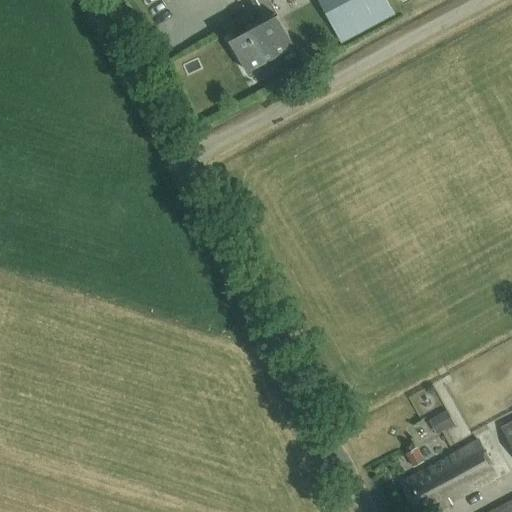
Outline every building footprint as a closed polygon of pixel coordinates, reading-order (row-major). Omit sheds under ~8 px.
[(257,26),(229,41),(245,71),(262,62),(268,74),(281,67),(275,55),(293,45),(269,0),(256,0),(266,18),(255,24),(257,26)] [(511,420),(501,427),(511,448),(511,420)] [(400,482),(415,511),(439,511),(453,505),(451,500),(498,476),(480,441),(400,482)] [(405,453),(412,468),(425,461),(417,447),(405,453)] [(511,511),(511,499),(487,511),(511,511)]
